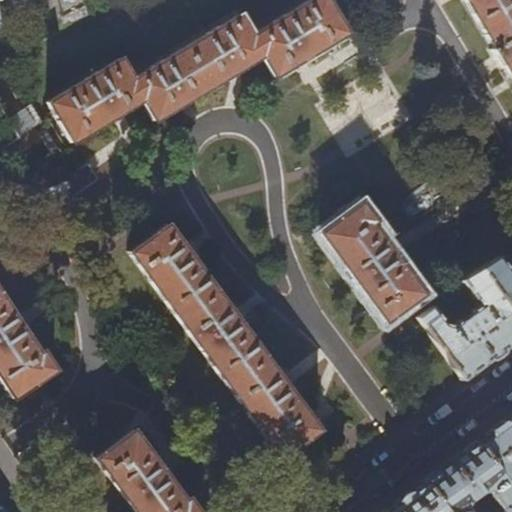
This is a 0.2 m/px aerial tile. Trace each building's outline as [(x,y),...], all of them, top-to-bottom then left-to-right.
[(45,102),(69,142),(139,101),(152,121),(180,105),(232,74),(237,71),(260,57),(272,76),(344,32),(324,0),(307,0),(250,35),(238,15),(130,79),(118,60),(45,102)] [(56,0),(61,30),(89,16),(86,0),(56,0)] [(511,0),(462,0),(511,81),(511,0)] [(1,62),(0,61),(0,92),(3,99),(16,92),(1,62)] [(0,146),(13,137),(0,114),(0,146)] [(315,233),(382,323),(404,306),(419,296),(367,225),(370,223),(356,203),(344,212),(339,206),(310,226),(316,232),(315,233)] [(263,441),(277,459),(318,430),(184,252),(181,249),(163,224),(125,251),(267,439),(263,441)] [(511,311),(511,273),(500,256),(479,270),(511,312),(511,311)] [(410,313),(460,380),(494,355),(511,341),(511,311),(511,312),(479,270),(460,281),(477,304),(469,311),(470,313),(459,322),(457,319),(449,325),(443,325),(430,308),(422,314),(418,308),(410,313)] [(431,300),(436,308),(451,297),(446,290),(431,300)] [(0,377),(15,400),(57,371),(44,352),(41,355),(25,332),(29,329),(21,317),(17,320),(0,295),(0,377)] [(475,444),(511,494),(511,416),(498,426),(475,444)] [(95,457),(136,511),(198,511),(189,498),(186,500),(169,478),(173,474),(164,462),(160,465),(133,428),(131,430),(127,424),(100,444),(104,449),(95,457)] [(511,511),(511,494),(475,444),(449,462),(422,483),(442,511),(511,511)] [(442,511),(422,483),(404,496),(382,511),(442,511)]
